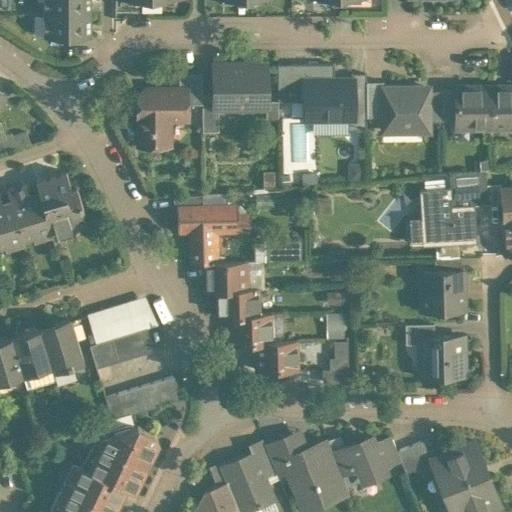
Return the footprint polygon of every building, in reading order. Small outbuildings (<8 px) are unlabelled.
[(89,0),(43,0),(44,13),(89,12),(89,0)] [(89,12),(44,13),(44,36),(89,35),(89,12)] [(333,62),(289,63),(290,99),(308,99),(308,117),(348,116),(351,116),(351,72),(333,72),(333,62)] [(265,63),(213,63),(214,99),(214,107),(237,107),(237,105),(266,105),(265,63)] [(278,99),(290,99),(289,63),(277,63),(278,99)] [(201,72),(179,72),(179,87),(186,87),(186,103),(202,103),(202,99),(201,72)] [(365,72),(351,72),(351,116),(348,116),(348,128),(366,128),(366,80),(365,72)] [(383,86),(383,80),(366,80),(366,116),(382,116),(382,86),(383,86)] [(490,126),(490,85),(455,86),(455,89),(455,119),(456,126),(490,126)] [(511,85),(490,85),(490,126),(511,125),(511,85)] [(383,86),(382,86),(382,116),(383,127),(403,127),(403,129),(428,128),(428,119),(428,89),(428,86),(383,86)] [(179,87),(151,87),(151,96),(138,96),(138,144),(168,144),(168,117),(186,117),(186,103),(186,87),(179,87)] [(442,89),(428,89),(428,119),(442,119),(442,89)] [(455,89),(442,89),(442,119),(455,119),(455,89)] [(214,99),(202,99),(202,103),(202,139),(218,139),(218,107),(214,107),(214,99)] [(26,131),(0,138),(0,151),(30,142),(26,131)] [(484,169),(448,172),(450,206),(487,203),(484,169)] [(65,171),(35,180),(38,189),(40,195),(51,234),(86,223),(80,204),(82,203),(76,184),(70,186),(65,171)] [(427,208),(450,206),(448,172),(424,174),(427,208)] [(27,182),(6,189),(9,197),(11,203),(21,238),(22,238),(33,234),(34,238),(51,234),(40,195),(38,189),(30,191),(27,182)] [(511,185),(501,187),(505,252),(511,251),(511,185)] [(202,193),(173,195),(174,208),(179,208),(202,207),(202,205),(202,193)] [(1,200),(0,195),(0,244),(4,243),(5,247),(23,242),(22,238),(21,238),(11,203),(9,197),(1,200)] [(332,196),(319,196),(319,210),(332,210),(332,196)] [(202,207),(179,208),(179,229),(191,229),(192,262),(205,261),(214,261),(213,256),(212,256),(211,225),(233,225),(233,229),(249,228),(249,224),(248,224),(248,214),(235,214),(235,205),(202,205),(202,207)] [(264,246),(265,260),(305,259),(304,245),(264,246)] [(460,256),(434,256),(434,268),(460,268),(460,256)] [(245,260),(214,261),(205,261),(206,289),(217,289),(217,288),(246,288),(246,287),(245,260)] [(265,260),(245,260),(246,287),(257,287),(265,287),(265,260)] [(434,268),(425,269),(419,269),(420,309),(461,308),(464,306),(463,268),(460,268),(434,268)] [(246,288),(217,288),(217,289),(218,316),(230,315),(258,314),(257,287),(246,287),(246,288)] [(346,312),(326,313),(326,333),(346,332),(346,312)] [(258,314),(230,315),(231,342),(256,342),(256,341),(271,341),(271,340),(270,313),(258,314)] [(68,318),(40,327),(51,365),(51,366),(52,367),(67,363),(67,365),(72,364),(71,361),(81,358),(68,318)] [(433,322),(405,323),(405,343),(419,342),(419,335),(433,334),(433,322)] [(146,326),(135,330),(142,353),(153,349),(146,326)] [(40,327),(11,336),(23,374),(51,366),(51,365),(40,327)] [(142,353),(135,330),(123,333),(130,356),(142,353)] [(123,333),(112,337),(119,360),(130,356),(123,333)] [(433,334),(419,335),(419,342),(420,376),(464,375),(463,355),(460,353),(460,334),(433,334)] [(0,338),(0,381),(23,374),(11,336),(0,338)] [(112,337),(100,340),(107,363),(119,360),(112,337)] [(100,340),(89,344),(96,367),(107,363),(100,340)] [(296,340),(271,340),(271,341),(256,341),(256,342),(256,369),(296,368),(296,340)] [(333,340),(334,358),(346,357),(346,340),(333,340)] [(346,381),(346,357),(334,358),(331,358),(331,369),(323,369),(324,381),(346,381)] [(173,374),(162,378),(169,401),(180,397),(173,374)] [(162,378),(150,381),(157,404),(169,401),(162,378)] [(150,381),(139,385),(146,408),(157,404),(150,381)] [(139,385),(127,388),(135,411),(146,408),(139,385)] [(127,388),(116,392),(123,415),(135,411),(127,388)] [(116,392),(105,395),(112,418),(123,415),(116,392)] [(87,467),(124,486),(133,491),(157,442),(154,431),(137,423),(103,433),(87,467)] [(300,450),(308,446),(301,430),(293,433),(300,450)] [(308,446),(300,450),(293,433),(276,439),(287,467),(304,508),(348,490),(340,470),(333,451),(327,438),(308,446)] [(344,447),(339,434),(327,438),(333,451),(344,447)] [(344,447),(333,451),(340,470),(359,462),(365,477),(383,470),(380,462),(399,455),(397,449),(391,437),(373,444),(370,437),(344,447)] [(265,444),(262,438),(250,443),(253,450),(254,450),(264,475),(275,470),(265,444)] [(287,467),(276,439),(265,444),(275,470),(276,472),(287,467)] [(423,439),(397,449),(399,455),(405,472),(431,461),(430,457),(423,439)] [(475,511),(500,502),(474,439),(430,457),(431,461),(451,511),(475,511)] [(253,450),(221,463),(228,480),(240,511),(261,511),(259,504),(274,498),(264,475),(254,450),(253,450)] [(54,511),(112,511),(124,486),(87,467),(78,463),(54,511)] [(221,463),(210,468),(217,485),(228,480),(221,463)] [(217,485),(205,489),(196,508),(197,511),(240,511),(228,480),(217,485)] [(259,504),(261,511),(275,511),(279,511),(274,498),(259,504)]
